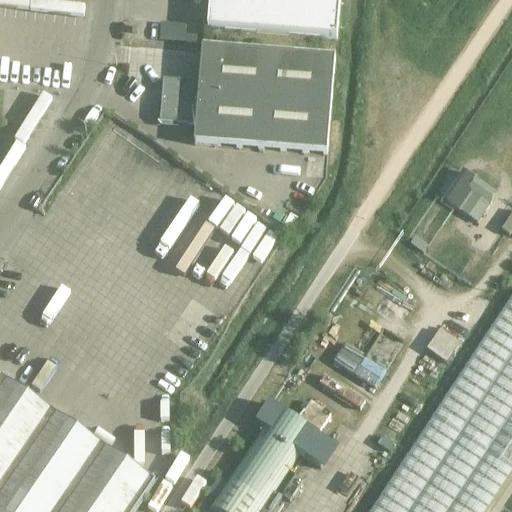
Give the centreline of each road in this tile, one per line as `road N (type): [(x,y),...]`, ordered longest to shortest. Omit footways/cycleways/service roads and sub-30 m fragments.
road 1 (unclassified): [(353,231),(167,511)]
road 2 (unclassified): [(0,219),(97,85),(105,0)]
